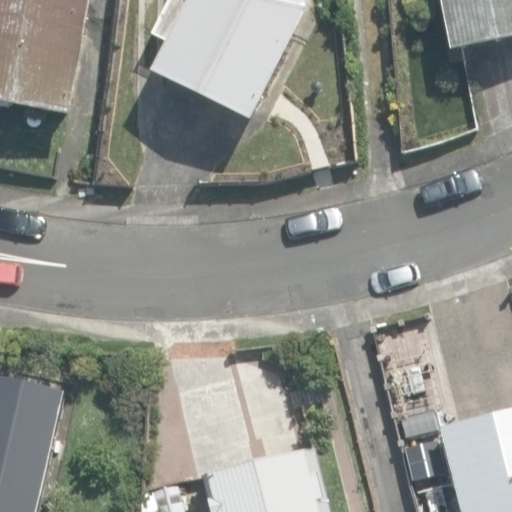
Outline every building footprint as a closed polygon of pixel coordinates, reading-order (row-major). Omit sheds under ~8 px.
[(0,0),(0,105),(78,121),(99,0),(0,0)] [(156,74),(256,124),(311,11),(310,0),(182,0),(163,41),(171,44),(156,74)] [(511,0),(444,0),(455,55),(511,43),(511,0)] [(0,511),(44,511),(71,394),(0,378),(0,511)] [(465,511),(511,511),(511,416),(447,432),(459,486),(465,511)] [(326,511),(324,502),(329,501),(324,476),(316,478),(310,453),(208,477),(216,511),(326,511)] [(428,493),(432,511),(464,511),(459,486),(428,493)]
